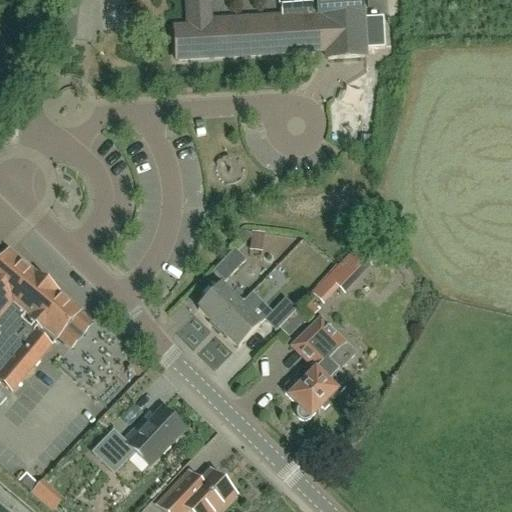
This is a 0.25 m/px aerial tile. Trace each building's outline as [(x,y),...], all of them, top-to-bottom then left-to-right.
[(187,0),(189,30),(175,31),(177,62),(320,54),(320,50),(327,49),(328,62),(366,60),(366,52),(386,50),(384,20),(364,21),(303,24),(303,18),(283,19),(211,23),(210,0),(187,0)] [(282,7),(283,19),(303,18),(303,24),(364,21),(362,0),(278,0),(279,7),(282,7)] [(268,256),(268,234),(256,234),(255,255),(268,256)] [(224,284),(245,263),(234,252),(213,274),(224,284)] [(86,324),(77,317),(79,315),(8,255),(5,258),(0,253),(0,384),(12,394),(51,348),(35,335),(37,332),(42,336),(46,331),(57,340),(59,338),(68,345),(73,345),(86,329),(86,324)] [(353,254),(327,281),(336,290),(363,263),(353,254)] [(218,331),(241,308),(221,288),(198,311),(218,331)] [(275,334),(278,331),(295,314),(296,313),(285,302),(264,323),(275,334)] [(261,328),(241,308),(218,331),(238,351),(261,328)] [(295,314),(278,331),(287,339),(304,323),(295,314)] [(300,389),(296,386),(294,385),(292,384),(290,384),(287,385),(285,386),(284,388),(283,391),(283,393),(284,395),(285,397),(298,410),(297,412),(296,415),(296,417),(297,419),(298,422),(300,423),(303,424),(305,424),(308,423),(310,422),(325,406),(328,409),(344,393),(331,381),(342,369),(355,356),(320,321),(291,350),(315,374),(300,389)] [(255,364),(263,375),(282,361),(274,351),(255,364)] [(0,423),(7,425),(9,413),(0,411),(0,423)] [(149,470),(184,433),(161,412),(152,422),(148,418),(133,435),(138,440),(129,450),(113,436),(93,457),(115,477),(134,456),(149,470)] [(160,509),(162,511),(221,511),(235,498),(212,475),(202,486),(192,476),(160,509)] [(38,501),(48,489),(42,483),(31,495),(38,501)]
